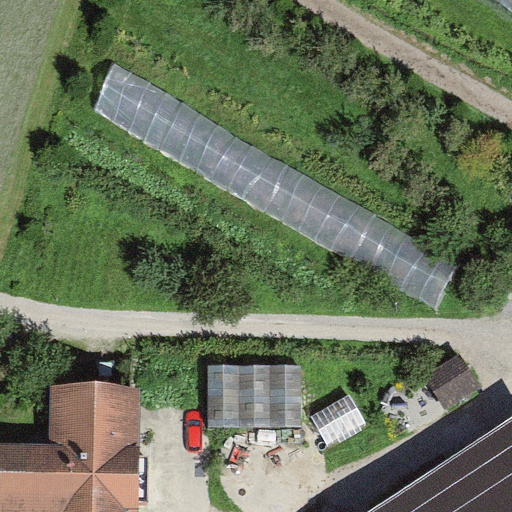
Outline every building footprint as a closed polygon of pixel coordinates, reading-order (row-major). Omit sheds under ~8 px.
[(133,66),(108,106),(178,150),(184,139),(211,156),(230,126),(133,66)] [(443,407),(481,383),(464,355),(426,379),(443,407)] [(223,371),(223,429),(302,430),(302,371),(223,371)] [(0,511),(142,511),(146,384),(48,382),(47,447),(0,446),(0,511)] [(511,511),(511,424),(378,511),(511,511)]
